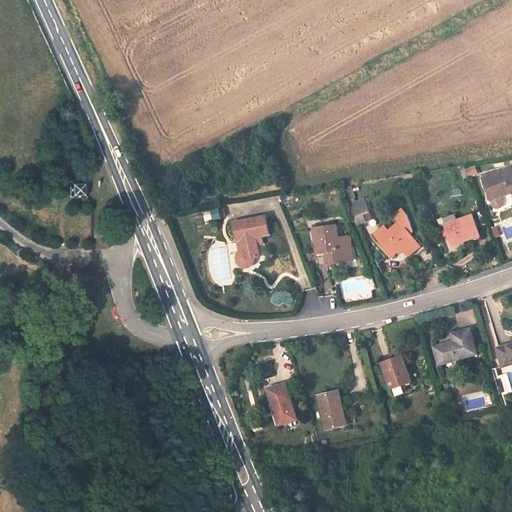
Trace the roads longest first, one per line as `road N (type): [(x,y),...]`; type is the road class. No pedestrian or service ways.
road 1 (residential): [(189,336),(317,326),(511,275)]
road 2 (secondary): [(252,501),(189,336)]
road 3 (secondary): [(101,124),(130,217),(170,283)]
road 4 (secondary): [(170,283),(145,207),(101,124)]
road 5 (secondary): [(101,124),(44,0)]
